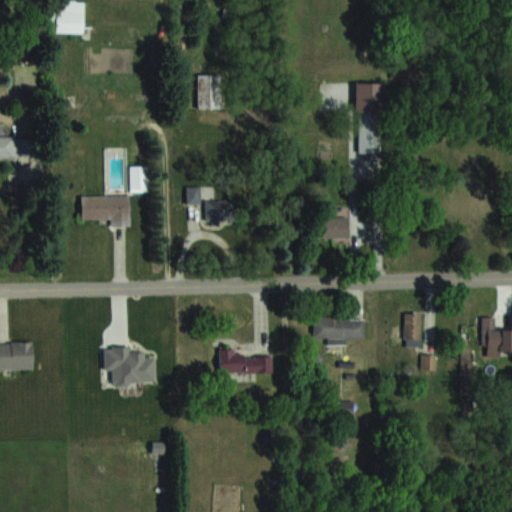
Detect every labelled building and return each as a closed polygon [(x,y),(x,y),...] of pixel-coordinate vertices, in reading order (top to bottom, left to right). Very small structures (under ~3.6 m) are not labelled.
[(83,0),(55,0),(55,32),(83,32),(83,0)] [(382,82),(357,82),(356,152),(381,152),(382,82)] [(0,154),(14,155),(14,135),(0,135),(0,154)] [(129,191),(146,191),(146,166),(129,166),(129,191)] [(129,225),(129,194),(80,194),(80,218),(109,218),(109,225),(129,225)] [(347,218),(315,218),(315,237),(347,237),(347,218)] [(420,345),(420,312),(404,312),(404,345),(420,345)] [(346,343),(346,337),(363,338),(363,317),(313,316),(313,337),(327,338),(327,343),(346,343)] [(511,329),(494,329),(494,317),(481,317),(481,349),(511,348),(511,329)] [(0,368),(31,368),(31,340),(0,340),(0,368)] [(153,356),(143,356),(143,346),(102,347),(103,369),(111,369),(111,384),(154,382),(153,356)] [(241,355),(241,347),(219,347),(219,372),(272,372),(272,355),(241,355)] [(434,368),(434,354),(421,354),(421,368),(434,368)] [(352,400),(335,400),(335,428),(352,428),(352,400)]
